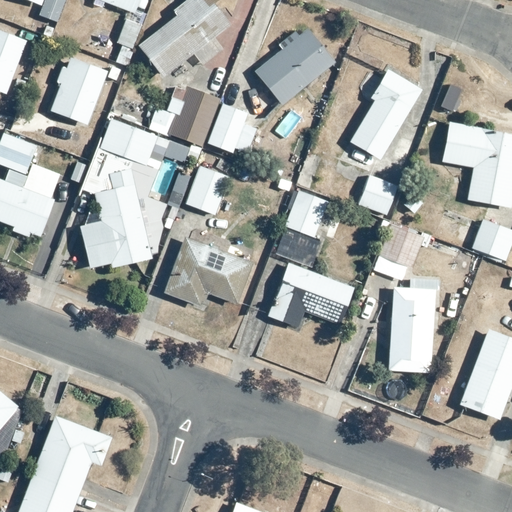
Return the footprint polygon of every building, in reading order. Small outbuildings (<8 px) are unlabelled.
[(27,0),(43,6),(38,18),(57,25),(66,0),(27,0)] [(102,0),(124,9),(105,58),(125,66),(146,11),(135,6),(137,0),(102,0)] [(231,20),(214,0),(190,0),(136,45),(162,75),(190,52),(202,67),(228,46),(217,32),(231,20)] [(334,61),(305,26),(253,70),(281,104),(334,61)] [(25,39),(0,30),(0,90),(6,92),(25,39)] [(48,110),(64,116),(59,132),(86,142),(92,126),(87,124),(106,69),(67,55),(48,110)] [(420,88),(386,68),(368,99),(371,101),(348,141),(378,159),(420,88)] [(218,97),(185,86),(180,100),(169,96),(158,126),(167,129),(166,133),(201,145),(218,97)] [(259,115),(221,101),(206,144),(244,157),(259,115)] [(110,117),(99,145),(158,167),(163,155),(181,162),(187,146),(110,117)] [(511,192),(511,131),(448,121),(441,161),(472,166),(467,200),(510,207),(511,192)] [(286,136),(260,127),(254,146),(279,155),(286,136)] [(39,142),(4,129),(0,139),(0,165),(6,168),(2,180),(0,179),(0,219),(13,224),(11,229),(32,237),(34,231),(41,234),(54,198),(49,196),(59,171),(32,161),(39,142)] [(159,257),(161,221),(142,225),(128,163),(97,150),(81,187),(95,193),(99,211),(87,213),(89,219),(79,221),(89,266),(110,261),(111,267),(159,257)] [(228,176),(197,165),(184,204),(214,215),(228,176)] [(396,185),(366,175),(356,204),(386,214),(396,185)] [(273,253),(288,259),(267,317),(296,327),(301,311),(340,326),(356,284),(311,267),(320,243),(312,240),(328,195),(299,184),(273,253)] [(511,237),(511,228),(480,218),(470,248),(504,260),(511,237)] [(420,232),(390,223),(380,257),(410,266),(420,232)] [(252,262),(184,237),(163,292),(201,306),(206,292),(236,303),(252,262)] [(407,272),(381,269),(379,280),(406,283),(407,272)] [(432,288),(391,286),(387,369),(429,371),(432,288)] [(511,381),(511,337),(486,328),(460,404),(499,418),(511,381)] [(0,396),(18,373),(0,359),(0,396)] [(72,511),(111,406),(55,386),(12,505),(31,511),(72,511)] [(269,511),(236,500),(232,498),(227,511),(269,511)]
